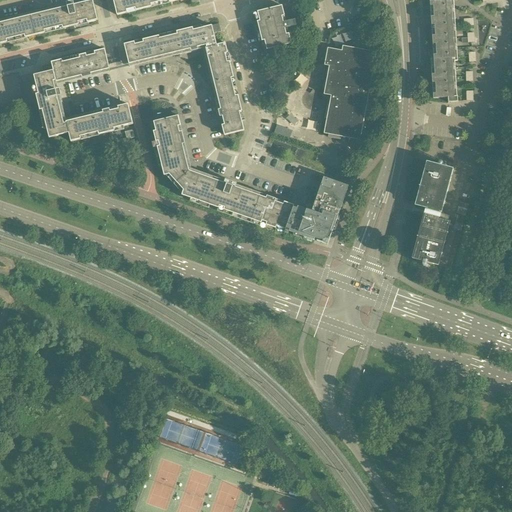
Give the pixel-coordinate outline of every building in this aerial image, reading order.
[(58,8),(0,22),(0,43),(8,42),(7,39),(25,35),(25,38),(46,33),(45,30),(62,26),(63,28),(79,24),(79,22),(87,20),(88,22),(98,20),(92,0),(91,0),(73,5),(72,2),(57,6),(58,8)] [(113,0),(117,14),(128,12),(127,10),(135,8),(136,10),(152,6),(151,4),(167,0),(169,0),(169,2),(177,0),(113,0)] [(453,97),(453,88),(451,59),(454,59),(451,21),(454,21),(453,1),(453,0),(428,0),(430,26),(434,26),(434,36),(431,36),(432,45),(435,45),(436,55),(432,55),(434,75),(431,75),(431,84),(434,84),(435,94),(432,94),(432,99),(447,98),(447,104),(457,103),(457,97),(453,97)] [(288,34),(286,35),(281,17),(284,16),(281,6),(257,12),(259,21),(256,22),(261,42),(264,41),(266,51),(291,44),(288,34)] [(286,28),(287,28),(295,26),(294,20),(285,22),(286,28)] [(134,41),(124,44),(129,64),(181,51),(182,54),(197,50),(196,48),(206,45),(207,47),(217,45),(214,32),(221,31),(219,23),(193,29),(193,27),(176,31),(177,33),(159,38),(159,35),(143,39),(143,42),(135,44),(134,41)] [(207,47),(205,47),(218,100),(215,100),(219,115),(222,115),(224,124),(222,125),(224,135),(244,130),(239,112),(242,111),(238,95),(235,95),(231,77),(233,77),(230,61),(227,61),(225,53),(228,53),(225,42),(217,45),(207,47)] [(323,134),(352,140),(359,141),(373,67),(368,66),(371,52),(344,47),(343,52),(327,49),(324,66),(328,67),(323,95),(330,97),(323,134)] [(62,59),(51,62),(56,82),(110,69),(105,49),(95,51),(96,54),(88,56),(87,53),(80,55),(80,58),(63,62),(62,59)] [(42,110),(47,128),(64,123),(60,106),(63,106),(59,91),(57,91),(50,64),(43,66),(44,73),(34,75),(39,94),(36,94),(40,110),(42,110)] [(66,123),(64,123),(47,128),(49,138),(69,133),(71,142),(81,139),(81,137),(98,133),(99,135),(115,131),(115,129),(133,124),(128,104),(118,107),(119,109),(66,122),(66,123)] [(164,177),(169,176),(184,172),(189,172),(178,128),(180,127),(177,111),(171,112),(172,118),(154,123),(156,132),(154,133),(156,143),(158,143),(159,147),(157,148),(164,177)] [(346,173),(349,164),(342,161),(338,170),(346,173)] [(426,266),(426,265),(427,263),(437,266),(449,222),(448,222),(449,216),(440,214),(452,169),(441,166),(442,164),(442,163),(442,162),(441,162),(440,161),(439,161),(438,162),(437,162),(437,163),(437,165),(426,162),(414,206),(419,208),(418,213),(423,214),(411,259),(422,262),(421,264),(421,265),(422,266),(422,267),(423,267),(424,267),(425,267),(426,266)] [(216,182),(189,172),(184,172),(169,176),(183,191),(181,196),(218,209),(219,207),(224,209),(223,211),(260,224),(261,222),(266,224),(265,226),(275,229),(276,227),(285,230),(285,229),(293,208),(293,206),(284,203),(283,205),(241,190),(242,188),(235,186),(235,187),(231,186),(232,184),(217,179),(216,182)] [(296,209),(293,208),(285,229),(289,230),(288,232),(314,241),(314,239),(315,240),(317,240),(318,240),(319,241),(321,241),(322,241),(323,240),(325,240),(326,239),(327,238),(328,237),(328,236),(329,234),(330,232),(332,232),(348,187),(323,178),(311,212),(297,207),(296,209)] [(465,214),(468,205),(459,202),(456,211),(465,214)] [(261,457),(254,451),(248,457),(255,463),(261,457)] [(281,481),(269,477),(267,485),(279,489),(281,481)] [(288,484),(281,481),(279,489),(286,491),(288,484)]
